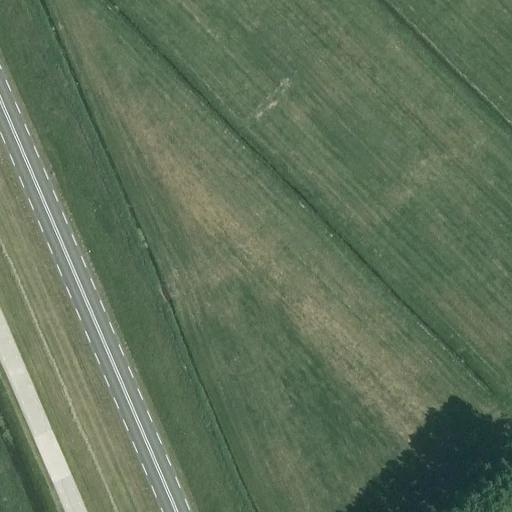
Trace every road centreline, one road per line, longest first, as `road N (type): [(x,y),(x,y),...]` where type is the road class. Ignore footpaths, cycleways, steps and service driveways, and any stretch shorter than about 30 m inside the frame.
road 1 (primary): [(173,511),(0,104)]
road 2 (unclassified): [(75,511),(0,335)]
